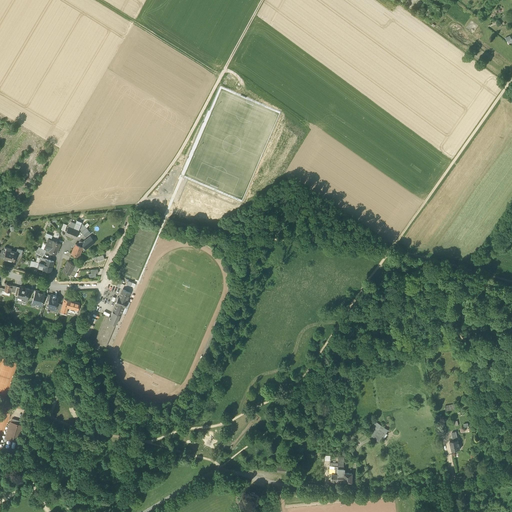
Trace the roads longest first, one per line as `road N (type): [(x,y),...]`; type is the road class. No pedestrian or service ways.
road 1 (unclassified): [(149,511),(218,472),(379,493),(511,471)]
road 2 (track): [(137,205),(182,147),(262,0)]
road 3 (track): [(389,250),(511,79)]
road 4 (track): [(97,0),(220,77)]
